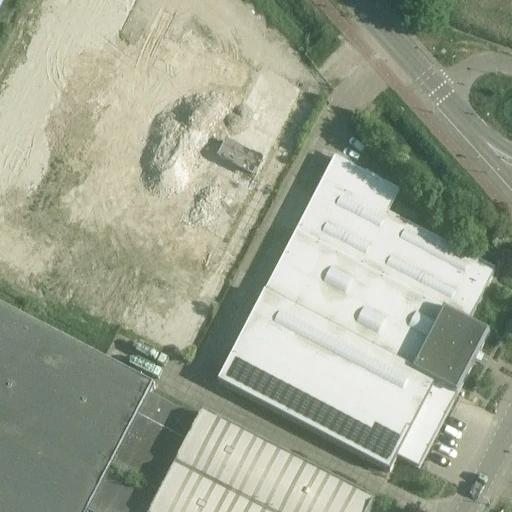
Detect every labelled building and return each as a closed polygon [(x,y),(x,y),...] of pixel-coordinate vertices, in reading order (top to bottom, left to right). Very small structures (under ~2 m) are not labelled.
[(370,511),(375,505),(203,415),(199,421),(150,396),(153,389),(0,310),(0,6),(3,0),(0,0),(0,511),(370,511)] [(57,0),(0,130),(0,171),(54,195),(78,142),(96,150),(67,214),(219,281),(294,109),(281,103),(289,85),(160,28),(157,36),(140,28),(152,0),(57,0)] [(217,386),(239,398),(389,475),(397,461),(419,472),(489,337),(468,326),(495,273),(388,217),(399,195),(334,161),(217,386)] [(0,255),(61,286),(87,233),(0,190),(0,255)] [(147,320),(166,283),(114,257),(95,294),(147,320)] [(180,295),(188,299),(191,293),(183,289),(180,295)] [(161,322),(157,331),(187,345),(191,336),(161,322)]
